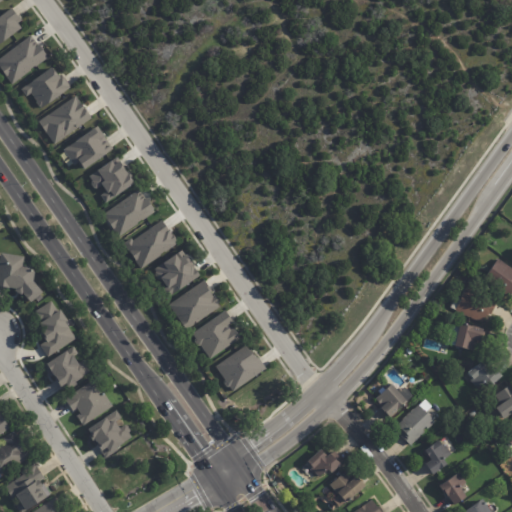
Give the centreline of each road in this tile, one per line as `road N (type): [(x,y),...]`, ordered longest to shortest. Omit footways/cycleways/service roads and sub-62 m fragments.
road 1 (residential): [(318,387),(26,0)]
road 2 (secondary): [(271,511),(0,124)]
road 3 (tertiary): [(511,131),(344,360),(288,415),(207,470)]
road 4 (tertiary): [(221,490),(371,358),(511,165)]
road 5 (secondary): [(0,166),(236,511)]
road 6 (residential): [(100,511),(0,350)]
road 7 (residential): [(318,387),(419,511)]
